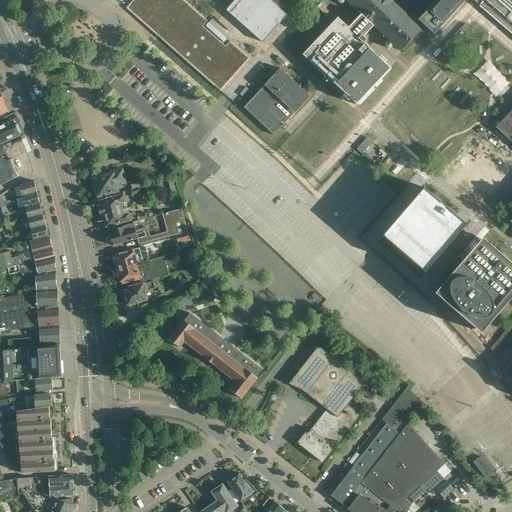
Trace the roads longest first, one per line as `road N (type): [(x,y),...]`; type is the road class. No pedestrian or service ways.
road 1 (unclassified): [(318,511),(187,413)]
road 2 (tertiary): [(49,147),(80,276)]
road 3 (tertiary): [(107,393),(80,276)]
